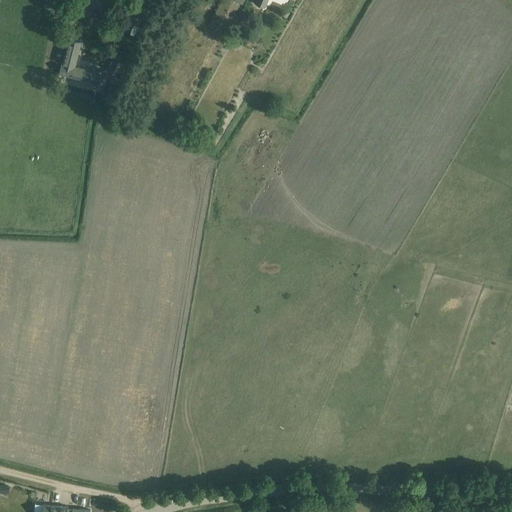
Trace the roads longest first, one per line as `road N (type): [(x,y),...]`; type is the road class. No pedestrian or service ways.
road 1 (unclassified): [(152,511),(285,492),(464,489),(511,497)]
road 2 (track): [(142,511),(128,500),(0,470)]
